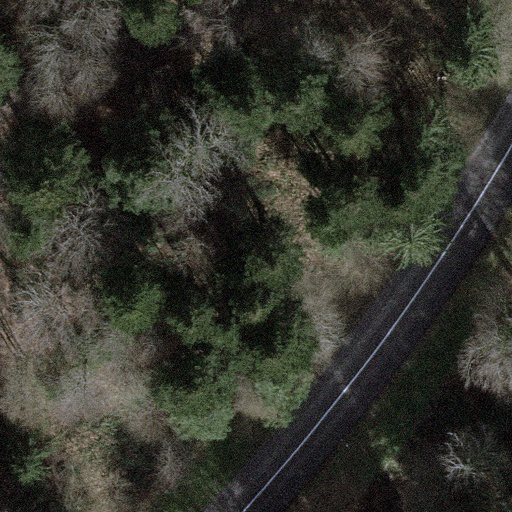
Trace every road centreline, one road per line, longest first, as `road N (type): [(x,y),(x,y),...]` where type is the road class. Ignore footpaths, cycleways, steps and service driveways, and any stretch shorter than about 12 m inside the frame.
road 1 (tertiary): [(511,141),(394,322),(235,511)]
road 2 (track): [(221,0),(0,92)]
